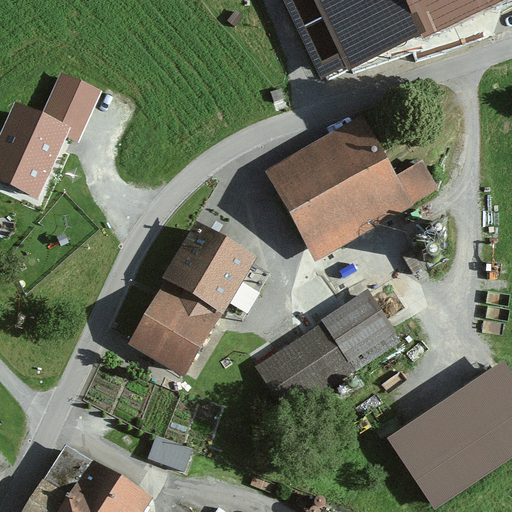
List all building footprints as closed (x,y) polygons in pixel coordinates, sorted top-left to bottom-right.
[(289,0),(320,70),(413,30),(400,0),(372,0),(360,5),(358,0),(289,0)] [(404,0),(424,41),(508,0),(404,0)] [(0,189),(43,205),(67,140),(81,145),(102,89),(61,74),(44,119),(12,108),(0,139),(0,189)] [(359,130),(274,175),(322,264),(440,201),(423,169),(389,186),(359,130)] [(252,267),(192,233),(129,344),(188,378),(252,267)] [(399,275),(261,364),(292,412),(431,323),(399,275)] [(511,382),(503,369),(390,443),(435,510),(511,459),(511,382)] [(156,439),(150,461),(188,471),(194,448),(156,439)] [(46,487),(87,511),(137,511),(143,504),(65,457),(46,487)] [(87,511),(46,487),(30,511),(87,511)]
